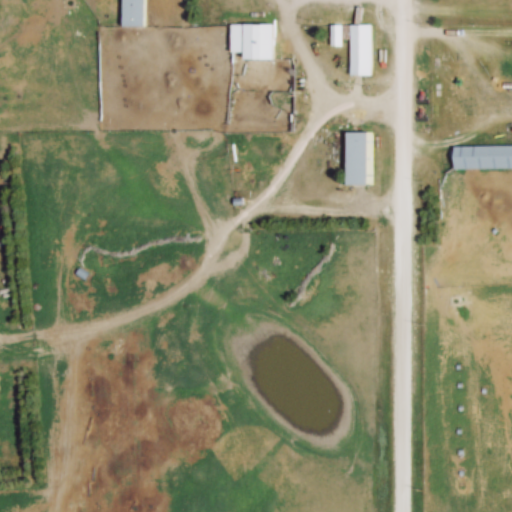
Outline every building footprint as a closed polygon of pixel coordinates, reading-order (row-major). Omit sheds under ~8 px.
[(122,0),(122,27),(144,27),(144,0),(122,0)] [(247,61),(275,61),(275,25),(232,25),(232,54),(247,54),(247,61)] [(373,26),(352,26),(352,76),(373,76),(373,26)] [(371,133),(350,133),(350,185),(371,185),(371,133)] [(511,169),(511,147),(452,147),(452,170),(511,169)]
